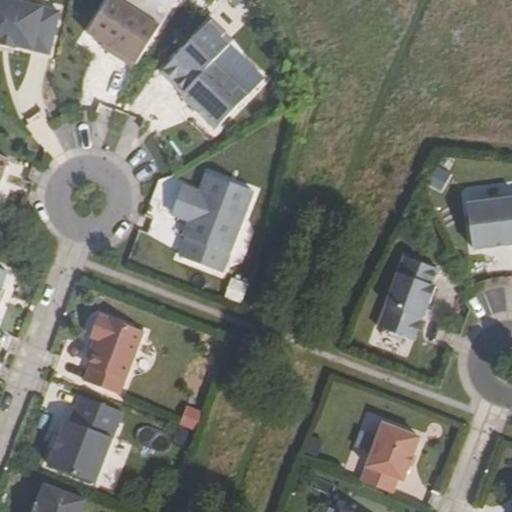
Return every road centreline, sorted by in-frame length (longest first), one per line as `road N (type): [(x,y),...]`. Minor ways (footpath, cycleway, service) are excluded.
road 1 (residential): [(0,430),(88,199)]
road 2 (residential): [(451,511),(508,365)]
